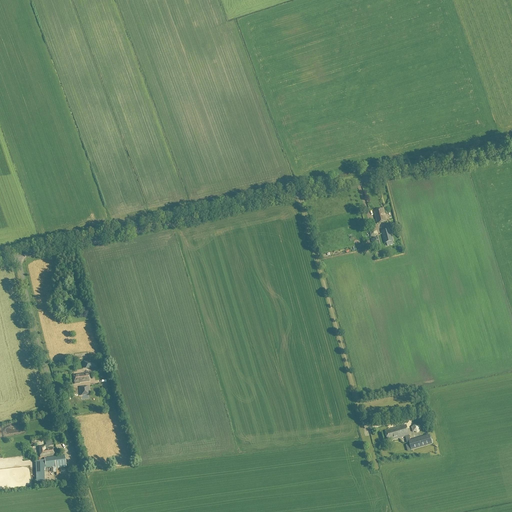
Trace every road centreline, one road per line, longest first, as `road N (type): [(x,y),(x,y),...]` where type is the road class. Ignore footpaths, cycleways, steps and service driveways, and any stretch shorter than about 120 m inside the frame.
road 1 (unclassified): [(16,257),(511,146)]
road 2 (unclassified): [(90,511),(16,257)]
road 3 (unknown): [(298,193),(364,430)]
